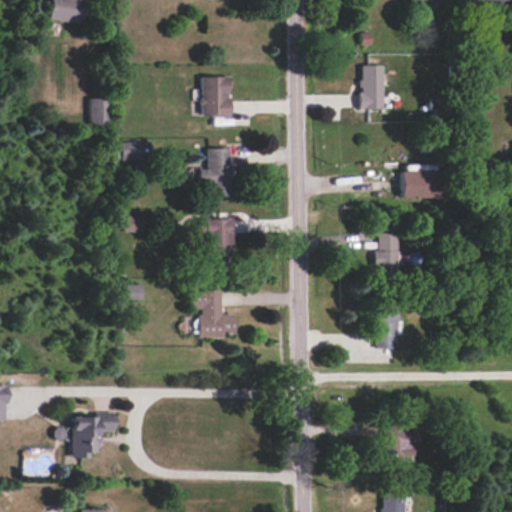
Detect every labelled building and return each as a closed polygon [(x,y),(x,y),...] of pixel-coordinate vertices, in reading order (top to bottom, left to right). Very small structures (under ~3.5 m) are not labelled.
[(47,0),(45,19),(80,23),(81,0),(47,0)] [(379,65),(357,64),(357,109),(378,109),(378,102),(388,102),(388,94),(379,94),(379,65)] [(197,76),(198,116),(226,116),(226,76),(197,76)] [(106,125),(105,98),(86,98),(87,125),(106,125)] [(118,142),(118,160),(141,160),(140,141),(118,142)] [(203,148),(203,169),(195,169),(195,186),(204,186),(205,196),(227,195),(226,147),(203,148)] [(398,197),(437,196),(437,170),(397,171),(398,197)] [(121,216),(121,232),(140,231),(139,216),(121,216)] [(194,236),(206,236),(206,265),(230,264),(229,218),(193,219),(194,236)] [(374,232),(374,249),(368,249),(369,273),(396,272),(396,232),(374,232)] [(139,283),(121,284),(121,299),(140,299),(139,283)] [(187,290),(188,309),(195,309),(195,337),(232,336),(231,313),(217,314),(217,289),(187,290)] [(392,348),(393,334),(398,335),(399,321),(393,320),(394,307),(374,306),(372,348),(392,348)] [(68,416),(67,457),(87,457),(87,452),(94,452),(95,431),(110,431),(111,412),(92,412),(91,416),(68,416)] [(400,466),(400,456),(413,456),(413,424),(383,424),(383,437),(380,437),(381,466),(400,466)] [(400,511),(400,492),(378,493),(378,511),(400,511)]
